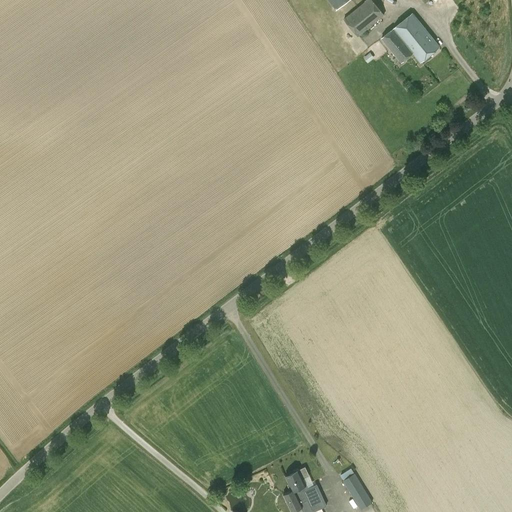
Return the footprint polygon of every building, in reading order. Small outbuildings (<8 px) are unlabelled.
[(329,0),(337,11),(351,0),(329,0)] [(358,36),(385,15),(372,0),(366,0),(343,19),(358,36)] [(412,13),(394,28),(393,28),(381,38),(401,62),(413,53),(420,62),(440,46),(412,13)] [(363,57),(368,63),(372,58),(374,57),(369,52),(368,53),(363,57)] [(308,499),(314,511),(326,505),(317,484),(308,488),(302,478),(309,475),(305,467),(299,470),(298,469),(285,475),(289,483),(287,484),(290,491),(291,490),(291,492),(295,490),(296,492),(304,489),(308,499)] [(343,480),(361,509),(372,502),(355,473),(354,474),(351,468),(340,475),(343,480)] [(291,490),(290,491),(283,494),(292,511),(303,506),(301,502),(308,499),(304,489),(296,492),(295,490),(291,492),(291,490)]
